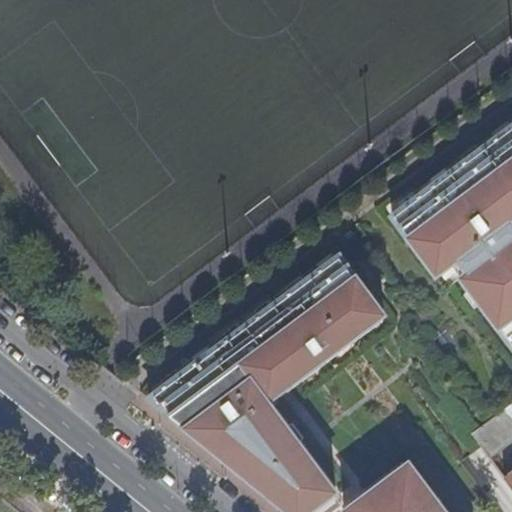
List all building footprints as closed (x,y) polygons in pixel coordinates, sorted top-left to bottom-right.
[(403,212),(511,130),(511,123),(399,208),(403,212)] [(511,130),(403,212),(392,220),(436,279),(440,276),(457,263),(467,276),(460,281),(511,350),(511,230),(501,216),(511,208),(511,130)] [(511,218),(511,217),(511,208),(501,216),(511,230),(511,218)] [(152,391),(155,395),(181,376),(229,340),(284,300),(336,262),(333,257),(306,277),(269,304),(229,334),(152,391)] [(145,402),(171,423),(235,475),(281,511),(314,511),(331,499),(335,496),(298,446),(287,431),(270,409),(282,400),(274,390),(283,383),(289,390),(380,321),(384,318),(340,259),(336,262),(284,300),(229,340),(181,376),(155,395),(145,402)] [(457,263),(440,276),(444,282),(455,274),(460,281),(467,276),(457,263)] [(274,390),(282,400),(314,375),(383,325),(380,321),(289,390),(283,383),(274,390)] [(511,407),(499,417),(473,436),(491,461),(511,445),(511,407)] [(287,431),(298,446),(303,441),(292,427),(287,431)] [(344,508),(347,511),(404,469),(401,465),(344,508)] [(347,511),(442,511),(416,477),(408,466),(404,469),(347,511)] [(331,499),(314,511),(322,511),(334,503),(331,499)]
